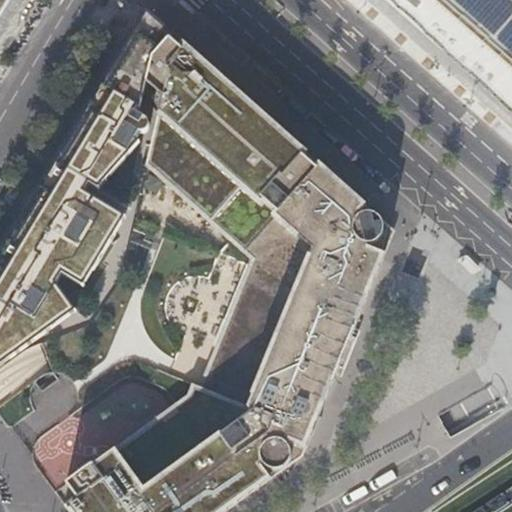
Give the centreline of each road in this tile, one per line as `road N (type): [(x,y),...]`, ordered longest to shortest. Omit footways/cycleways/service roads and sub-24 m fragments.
road 1 (primary): [(224,0),(511,259)]
road 2 (primary): [(511,173),(316,0)]
road 3 (residential): [(0,146),(85,0)]
road 4 (primary): [(511,430),(392,511)]
